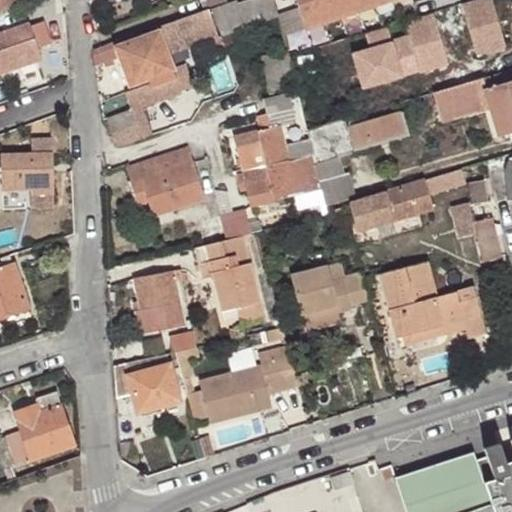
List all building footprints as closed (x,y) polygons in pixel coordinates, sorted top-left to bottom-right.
[(0,0),(0,10),(19,4),(17,0),(0,0)] [(211,8),(229,2),(228,0),(203,0),(206,9),(211,8)] [(234,0),(229,2),(211,8),(222,36),(278,15),(273,0),(246,0),(239,3),(237,0),(234,0)] [(298,0),(307,27),(386,0),(298,0)] [(348,48),(358,88),(403,78),(398,56),(413,52),(418,72),(451,64),(443,30),(469,24),(476,54),(508,46),(496,0),(473,0),(405,16),(409,34),(348,48)] [(222,36),(211,8),(206,9),(157,27),(158,32),(167,55),(222,36)] [(28,22),(0,31),(0,75),(42,61),(28,22)] [(150,88),(176,79),(168,57),(167,55),(158,32),(119,46),(121,53),(131,84),(147,79),(149,84),(150,88)] [(93,54),(95,64),(121,53),(119,46),(117,41),(100,48),(93,51),(93,54)] [(289,49),(262,55),(271,92),(297,86),(297,85),(290,55),(289,49)] [(511,68),(509,69),(483,77),(491,108),(498,135),(511,130),(511,68)] [(469,104),(473,114),(491,108),(483,77),(434,91),(440,112),(469,104)] [(138,122),(143,138),(152,135),(144,108),(182,95),(176,79),(150,88),(149,84),(125,93),(130,108),(108,118),(112,131),(138,122)] [(237,134),(244,171),(314,155),(312,149),(311,140),(287,146),(282,127),(297,122),(289,91),(266,98),(269,113),(264,114),(266,127),(237,134)] [(440,112),(443,122),(473,114),(469,104),(440,112)] [(347,127),(353,151),(408,135),(402,111),(347,127)] [(316,162),(339,155),(353,151),(347,127),(344,117),(307,127),(311,140),(312,149),(314,155),(316,162)] [(112,131),(117,146),(143,138),(138,122),(112,131)] [(1,151),(2,191),(31,190),(32,194),(47,193),(52,193),(51,137),(32,136),(32,150),(1,151)] [(187,147),(130,166),(142,203),(150,200),(155,215),(205,199),(187,147)] [(250,205),(322,189),(316,162),(314,155),(244,171),(250,205)] [(322,189),(326,206),(353,198),(348,176),(344,176),(339,155),(316,162),(322,189)] [(463,183),(461,168),(456,169),(437,175),(439,188),(463,183)] [(432,207),(424,179),(415,182),(351,202),(359,227),(417,211),(432,207)] [(485,181),(471,183),(474,203),(488,200),(485,181)] [(31,190),(2,191),(1,200),(47,199),(47,193),(32,194),(31,190)] [(468,204),(451,209),(456,229),(474,225),(484,262),(502,257),(492,219),(474,223),(468,204)] [(341,206),(328,209),(332,220),(344,217),(341,206)] [(244,209),(220,215),(226,239),(243,235),(250,233),(244,209)] [(421,222),(417,211),(359,227),(362,240),(421,222)] [(184,224),(189,248),(196,246),(226,239),(220,215),(205,218),(203,213),(187,218),(187,223),(184,224)] [(226,239),(196,246),(201,269),(211,267),(215,279),(223,313),(239,309),(242,324),(264,317),(247,247),(245,247),(243,235),(226,239)] [(0,314),(28,306),(11,254),(0,258),(0,314)] [(424,282),(432,280),(426,261),(380,275),(397,335),(404,333),(443,323),(445,328),(464,323),(466,329),(469,336),(486,331),(472,285),(438,296),(428,297),(424,282)] [(211,267),(201,269),(203,281),(215,279),(211,267)] [(352,310),(351,307),(344,278),(330,282),(325,267),(290,275),(306,335),(329,329),(324,310),(337,308),(339,315),(352,310)] [(173,270),(135,280),(141,309),(137,310),(141,334),(184,324),(173,270)] [(351,307),(369,301),(362,273),(344,278),(351,307)] [(438,296),(432,280),(424,282),(428,297),(438,296)] [(341,326),(339,315),(337,308),(324,310),(329,329),(341,326)] [(443,323),(404,333),(407,345),(466,329),(464,323),(445,328),(443,323)] [(172,333),(175,348),(196,344),(193,329),(172,333)] [(298,386),(294,374),(288,348),(259,355),(261,367),(200,384),(209,423),(271,408),(269,395),(265,383),(280,379),(289,389),(298,386)] [(139,413),(188,398),(175,351),(125,362),(139,413)] [(269,395),(289,389),(280,379),(265,383),(269,395)] [(21,429),(0,436),(0,454),(4,466),(74,443),(55,392),(41,398),(36,406),(15,412),(21,429)] [(511,511),(511,460),(509,461),(504,441),(488,446),(491,454),(480,457),(478,449),(398,472),(411,511),(511,511)]
